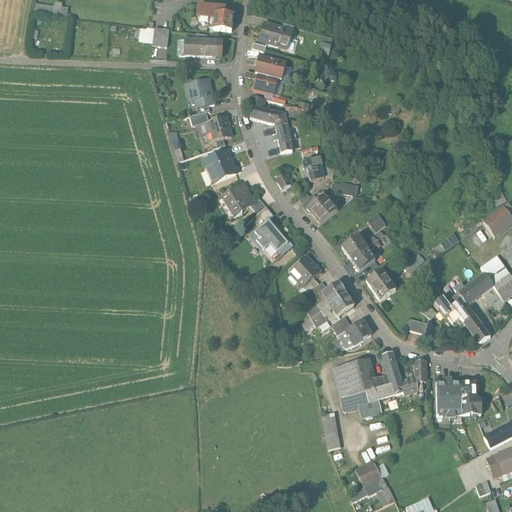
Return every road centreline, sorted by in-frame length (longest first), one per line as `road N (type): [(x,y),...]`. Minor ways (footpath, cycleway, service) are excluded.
road 1 (residential): [(491,353),(427,356),(383,335),(255,160),(235,71)]
road 2 (track): [(235,71),(0,60)]
